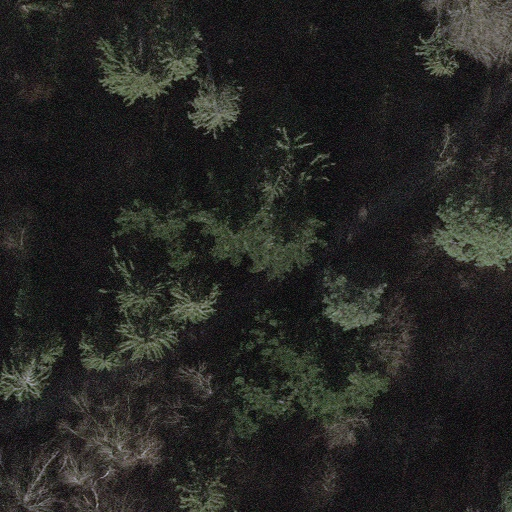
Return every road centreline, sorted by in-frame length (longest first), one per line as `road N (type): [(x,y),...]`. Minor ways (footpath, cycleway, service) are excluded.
road 1 (track): [(0,417),(81,391),(300,267),(447,132),(511,91)]
road 2 (track): [(511,329),(352,511)]
